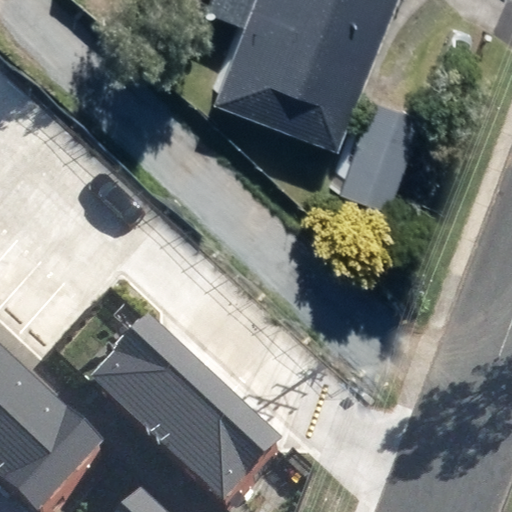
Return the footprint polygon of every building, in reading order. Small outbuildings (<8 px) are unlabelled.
[(203,103),(325,151),(383,0),(170,0),(233,24),(203,103)] [(411,105),(363,88),(330,182),(378,199),(411,105)] [(281,440),(148,314),(90,375),(223,501),(281,440)] [(0,348),(0,465),(62,397),(3,345),(0,348)] [(104,433),(64,396),(62,397),(0,465),(0,478),(35,509),(104,433)] [(164,511),(139,488),(116,511),(164,511)]
